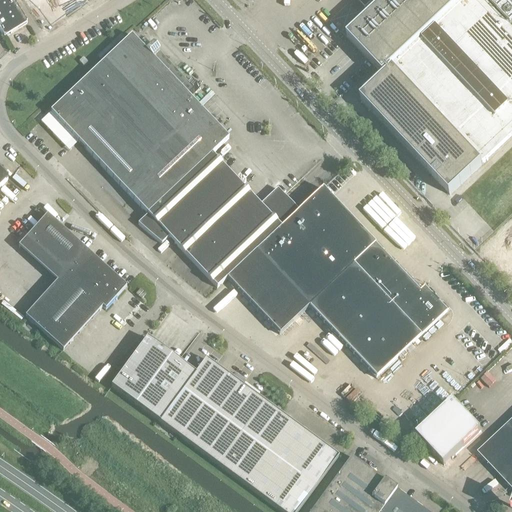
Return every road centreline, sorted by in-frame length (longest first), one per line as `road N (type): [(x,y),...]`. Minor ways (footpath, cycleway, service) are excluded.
road 1 (unclassified): [(462,511),(186,300),(14,132),(11,78),(126,0)]
road 2 (unclassified): [(511,314),(215,0)]
